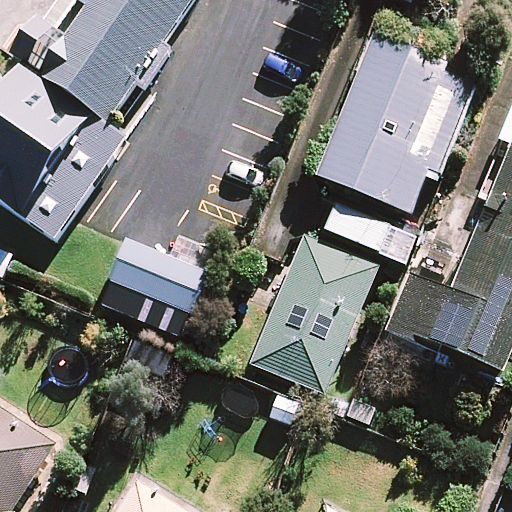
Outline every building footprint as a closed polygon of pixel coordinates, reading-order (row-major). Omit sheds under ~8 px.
[(0,203),(56,243),(71,223),(127,144),(108,131),(140,87),(148,93),(176,55),(167,49),(202,0),(80,0),(77,6),(88,14),(66,45),(38,25),(13,59),(27,70),(11,92),(0,83),(0,203)] [(478,90),(375,48),(320,182),(413,220),(430,179),(440,184),(478,90)] [(511,154),(455,297),(414,280),(393,333),(506,378),(511,363),(511,154)] [(418,243),(340,209),(329,234),(407,269),(418,243)] [(382,272),(308,241),(254,369),(328,399),(382,272)] [(210,279),(130,247),(106,310),(186,342),(210,279)] [(19,256),(0,248),(0,283),(6,286),(19,256)] [(494,403),(455,389),(444,419),(483,433),(494,403)] [(0,511),(18,511),(60,447),(0,409),(0,511)] [(129,477),(95,461),(80,495),(113,510),(129,477)] [(468,511),(477,494),(455,484),(442,511),(468,511)] [(177,511),(139,489),(125,511),(177,511)]
